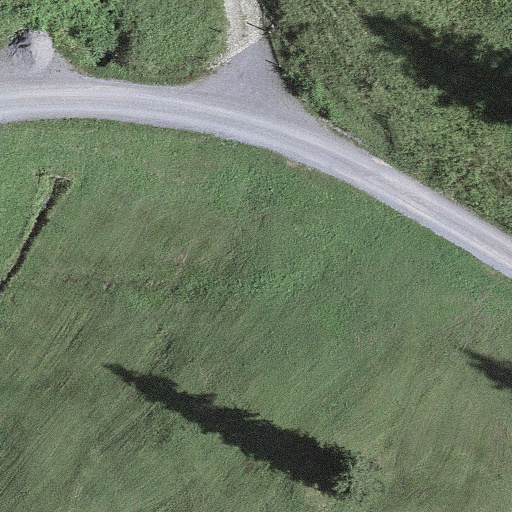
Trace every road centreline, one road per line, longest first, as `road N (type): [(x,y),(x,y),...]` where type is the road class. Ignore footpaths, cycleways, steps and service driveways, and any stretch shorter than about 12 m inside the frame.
road 1 (track): [(0,106),(121,105),(278,134),(338,159),(511,259)]
road 2 (track): [(278,134),(234,0)]
